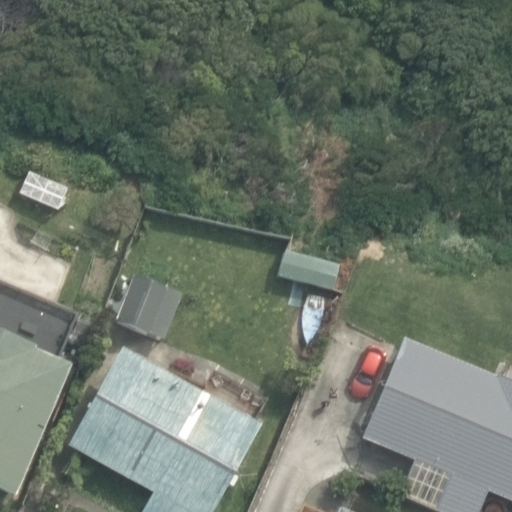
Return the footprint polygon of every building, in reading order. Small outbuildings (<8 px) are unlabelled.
[(282,276),(336,289),(342,263),(288,250),(282,276)] [(119,319),(168,336),(184,293),(135,275),(119,319)] [(0,487),(18,495),(73,364),(0,334),(0,487)] [(511,383),(405,340),(364,442),(450,477),(436,511),(435,511),(483,511),(491,493),(511,501),(511,383)] [(142,511),(213,511),(260,427),(121,351),(68,447),(153,494),(142,511)]
